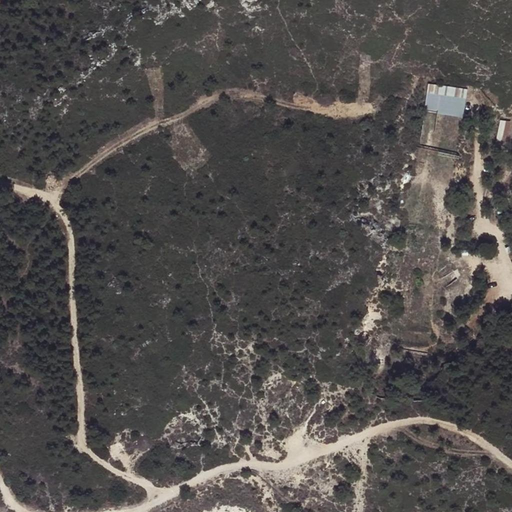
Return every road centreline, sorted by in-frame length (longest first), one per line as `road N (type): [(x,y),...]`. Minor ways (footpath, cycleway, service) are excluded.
road 1 (track): [(126,511),(237,466),(301,456),(393,423),(445,422),(511,463)]
road 2 (track): [(0,183),(60,204),(69,217),(81,440),(109,466),(166,494)]
road 3 (track): [(511,283),(477,202),(479,107)]
